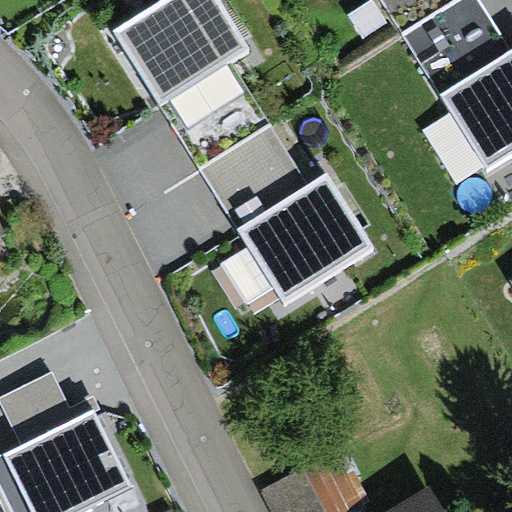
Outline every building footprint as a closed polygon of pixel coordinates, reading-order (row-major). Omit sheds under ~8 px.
[(173,0),(112,38),(196,173),(266,129),(231,73),(251,60),(213,0),(173,0)] [(372,0),(396,37),(456,0),(372,0)] [(456,0),(396,37),(484,178),(511,160),(511,56),(507,60),(469,0),(456,0)] [(196,173),(283,313),(372,257),(326,183),(307,195),(266,129),(196,173)] [(0,511),(96,511),(141,490),(98,403),(0,447),(0,511)] [(324,511),(303,471),(262,489),(274,511),(324,511)] [(442,511),(431,493),(397,511),(442,511)]
